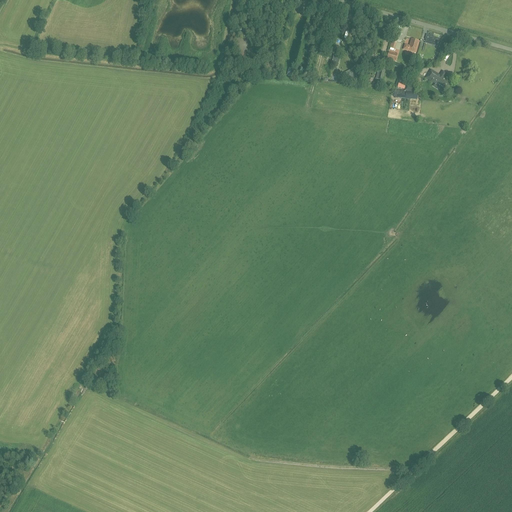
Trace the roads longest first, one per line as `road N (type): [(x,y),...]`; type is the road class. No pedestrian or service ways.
road 1 (track): [(238,0),(224,64),(213,77),(39,61)]
road 2 (unclassified): [(511,50),(337,0)]
road 3 (track): [(414,469),(251,454)]
